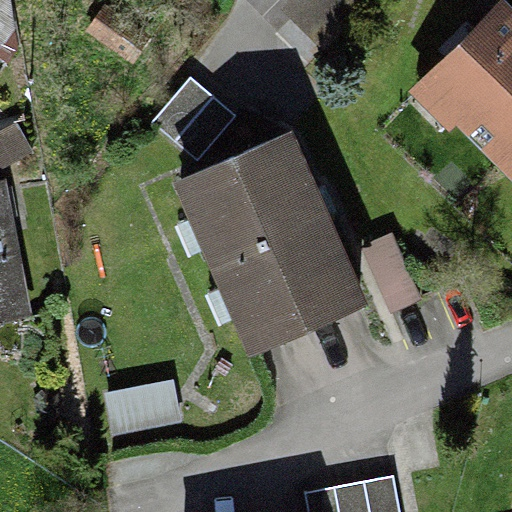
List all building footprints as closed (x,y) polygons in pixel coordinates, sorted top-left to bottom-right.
[(305,0),(291,13),(320,44),(367,0),(305,0)] [(511,21),(496,6),(416,87),(511,180),(511,21)] [(236,116),(195,81),(158,125),(199,159),(236,116)] [(294,122),(177,171),(248,343),(366,294),(294,122)] [(0,318),(43,311),(19,178),(0,181),(0,318)] [(365,481),(370,511),(401,511),(395,476),(365,481)] [(370,511),(365,481),(335,487),(340,511),(370,511)] [(340,511),(335,487),(310,493),(313,511),(340,511)]
